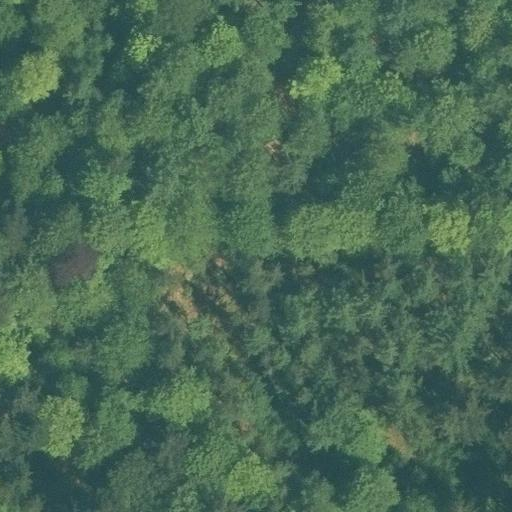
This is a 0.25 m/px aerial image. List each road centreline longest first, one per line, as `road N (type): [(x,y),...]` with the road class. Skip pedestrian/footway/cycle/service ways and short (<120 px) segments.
road 1 (track): [(511,211),(0,229)]
road 2 (track): [(208,511),(0,231)]
